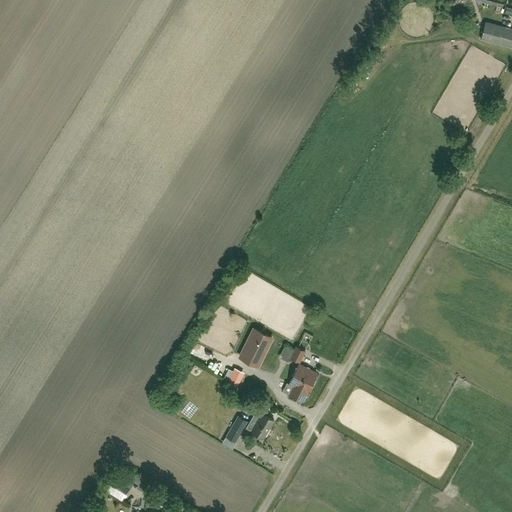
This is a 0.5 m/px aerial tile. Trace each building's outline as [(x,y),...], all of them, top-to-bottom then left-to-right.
[(511,46),(511,28),(485,22),(481,38),(511,46)] [(272,337),(254,328),(240,357),(258,365),(272,337)] [(290,357),(300,362),(305,351),(296,346),(290,357)] [(317,373),(298,364),(289,383),(294,386),(289,394),(302,401),(307,392),(307,393),(317,373)] [(264,438),(274,420),(262,412),(257,409),(257,410),(247,427),(247,426),(246,427),(251,430),(264,438)] [(236,442),(248,421),(239,416),(226,435),(236,442)] [(121,471),(113,483),(125,491),(132,479),(121,471)] [(140,494),(143,489),(132,482),(129,487),(140,494)]
